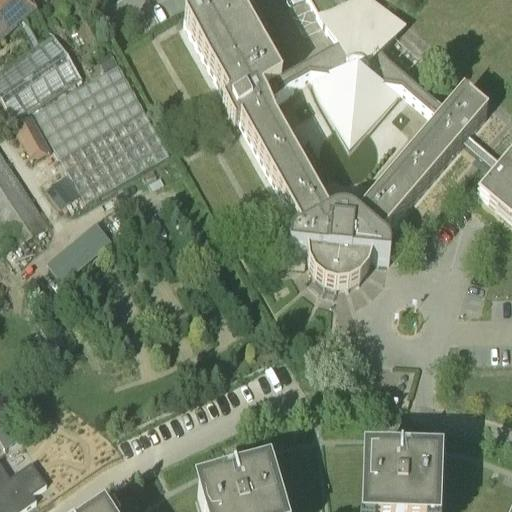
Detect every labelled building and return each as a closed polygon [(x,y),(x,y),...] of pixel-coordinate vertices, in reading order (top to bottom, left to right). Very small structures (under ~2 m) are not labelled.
[(26,25),(37,16),(26,0),(0,0),(0,47),(16,33),(15,32),(25,24),(26,25)] [(386,255),(385,253),(383,251),(379,248),(462,150),(468,143),(486,123),(461,102),(445,122),(376,63),(400,36),(363,4),(321,28),(339,59),(280,92),(230,4),(183,31),(226,108),(221,111),(233,133),(238,130),(301,240),(296,243),(294,244),(292,246),(291,248),(290,248),(289,250),(289,252),(288,255),(288,260),(306,262),(307,275),(313,286),(323,294),(335,298),(347,296),(358,290),(366,281),(370,268),(388,270),(389,265),(389,263),(388,261),(388,260),(387,258),(387,256),(386,255)] [(52,41),(0,75),(0,106),(14,127),(80,84),(52,41)] [(110,58),(96,66),(104,78),(117,70),(110,58)] [(117,72),(32,120),(84,210),(168,161),(117,72)] [(28,122),(10,132),(31,168),(49,157),(28,122)] [(511,160),(502,172),(468,143),(462,150),(496,179),(478,200),(498,216),(504,209),(511,216),(511,217),(507,224),(508,225),(511,220),(511,160)] [(0,232),(14,253),(48,230),(0,157),(0,232)] [(45,195),(59,214),(71,205),(62,194),(71,188),(65,181),(45,195)] [(65,291),(115,248),(100,229),(49,272),(65,291)] [(26,438),(14,421),(0,430),(0,446),(4,453),(26,438)] [(0,468),(0,511),(31,511),(36,508),(32,502),(47,492),(33,471),(11,485),(0,468)] [(393,473),(383,473),(364,472),(362,511),(434,511),(436,474),(393,473)] [(273,511),(265,484),(247,490),(243,491),(196,504),(198,511),(273,511)]
